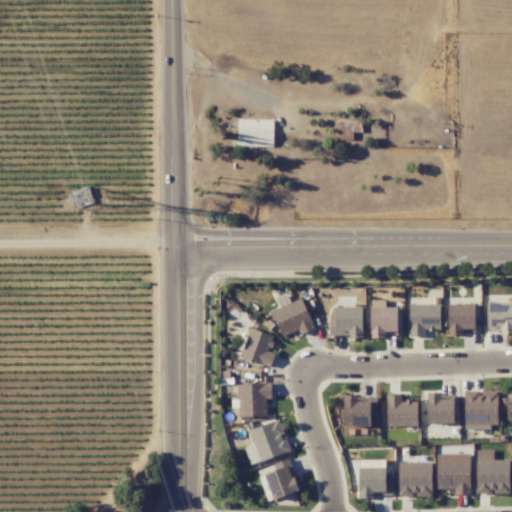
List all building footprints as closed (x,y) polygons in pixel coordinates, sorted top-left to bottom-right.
[(273,147),(273,119),(237,119),(237,146),(273,147)] [(339,140),(353,139),(352,121),(338,122),(339,140)] [(281,337),(297,330),(299,335),(314,328),(301,298),(270,311),(281,337)] [(397,307),(384,306),(384,301),(378,301),(378,307),(371,307),(370,336),(397,337),(397,307)] [(511,332),(511,302),(487,302),(487,332),(511,332)] [(440,329),(440,303),(409,304),(409,337),(424,336),(424,330),(440,329)] [(448,334),(475,334),(475,304),(448,304),(448,334)] [(362,336),(362,306),(336,306),(336,319),(329,319),(329,336),(362,336)] [(270,367),(275,353),(269,351),(274,336),(249,328),(240,357),(270,367)] [(271,383),(237,384),(239,417),(267,416),(266,399),(271,399),(271,383)] [(386,425),(417,426),(418,400),(401,400),(401,394),(387,394),(386,425)] [(426,397),(427,424),(454,423),(453,397),(437,398),(437,396),(426,397)] [(343,425),(371,426),(371,399),(344,399),(343,425)] [(259,461),(290,450),(279,419),(248,430),(259,461)] [(476,493),(509,493),(510,460),(493,459),(493,450),(476,450),(476,493)] [(469,453),(436,454),(437,489),(454,489),(454,495),(470,495),(469,453)] [(385,459),(358,460),(359,497),(392,496),(392,479),(385,479),(385,459)] [(432,496),(432,462),(398,462),(398,496),(432,496)] [(260,474),(270,501),(302,489),(297,475),(292,477),(288,464),(260,474)]
